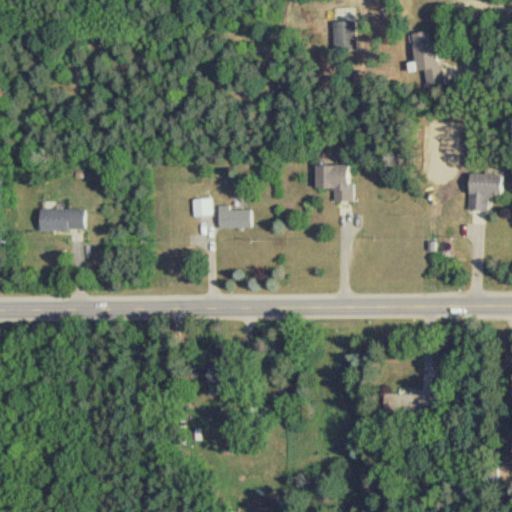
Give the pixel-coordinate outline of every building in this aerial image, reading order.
[(362,48),(362,21),(339,21),(339,48),(362,48)] [(321,165),(321,188),(338,187),(339,201),(357,201),(356,164),(321,165)] [(511,174),(475,174),(474,210),(488,210),(488,196),(511,197),(511,181),(511,174)] [(200,216),(218,215),(217,198),(199,199),(200,216)] [(235,210),(235,205),(224,206),(225,228),(256,228),(255,209),(235,210)] [(93,229),(93,208),(48,209),(49,230),(93,229)]
